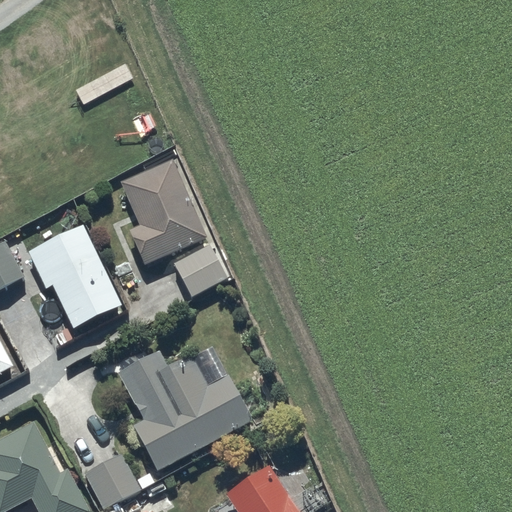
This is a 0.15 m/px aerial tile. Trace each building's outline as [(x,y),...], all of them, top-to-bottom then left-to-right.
[(174,171),(122,194),(141,237),(129,242),(145,278),(209,249),(174,171)] [(124,316),(85,238),(30,265),(47,299),(54,296),(76,341),(124,316)] [(0,295),(27,282),(8,246),(0,250),(0,295)] [(210,251),(173,269),(192,304),(228,285),(210,251)] [(0,384),(13,377),(0,351),(0,384)] [(135,436),(158,482),(253,432),(229,385),(208,395),(195,369),(171,381),(162,364),(120,386),(144,432),(135,436)] [(34,433),(0,451),(0,511),(26,511),(33,509),(34,511),(85,511),(68,479),(61,483),(34,433)] [(123,456),(87,475),(107,511),(108,511),(143,494),(123,456)] [(290,511),(270,481),(253,492),(251,490),(241,497),(243,499),(227,509),(229,511),(290,511)]
